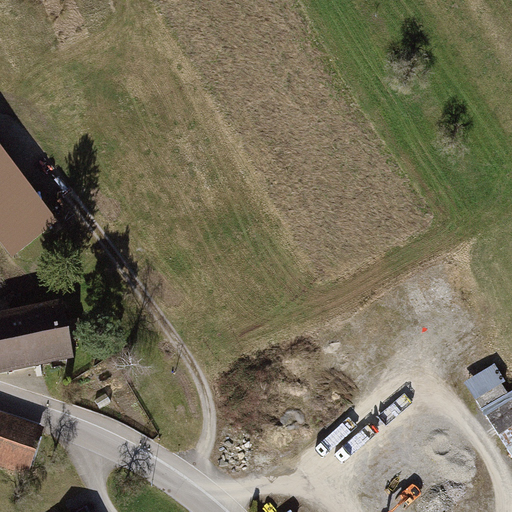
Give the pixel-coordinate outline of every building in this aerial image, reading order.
[(56,219),(0,148),(0,241),(10,255),(56,219)] [(0,375),(74,361),(63,303),(0,315),(0,375)] [(496,368),(468,380),(475,395),(502,383),(496,368)] [(511,450),(511,401),(490,414),(511,450)] [(0,418),(0,471),(23,479),(39,431),(0,418)]
